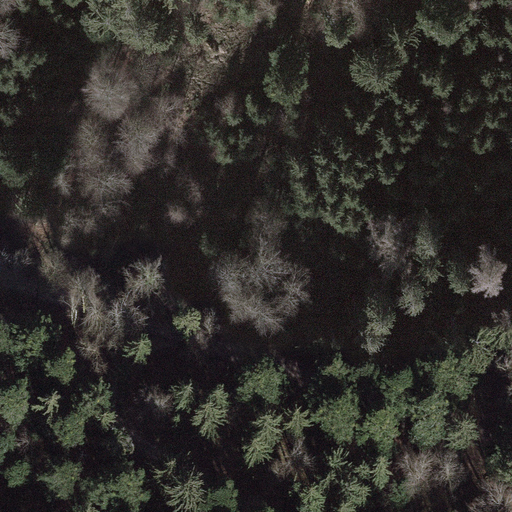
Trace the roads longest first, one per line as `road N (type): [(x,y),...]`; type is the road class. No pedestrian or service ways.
road 1 (track): [(0,284),(237,348),(511,455)]
road 2 (track): [(239,511),(104,423),(0,314)]
road 3 (track): [(185,334),(141,350),(104,423)]
